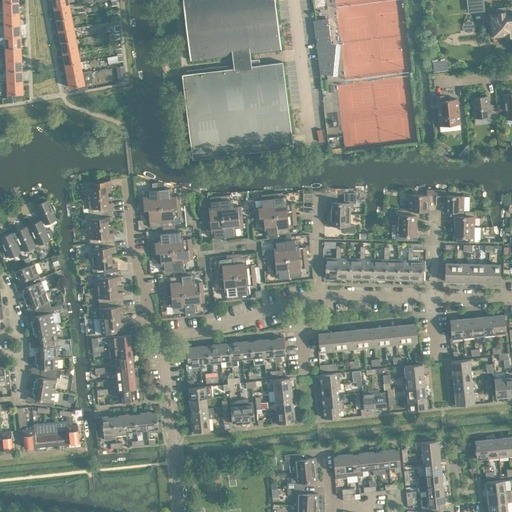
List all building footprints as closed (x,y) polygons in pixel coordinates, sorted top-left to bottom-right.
[(51,0),(54,8),(69,5),(73,4),(70,1),(68,1),(67,0),(51,0)] [(293,147),(283,62),(256,65),(256,62),(256,59),(251,60),(251,58),(250,52),(281,48),(274,0),(183,0),(190,59),(232,54),(234,65),(187,70),(186,72),(186,74),(182,74),(193,159),(293,147)] [(324,0),(314,0),(316,17),(327,15),(324,0)] [(483,10),(483,4),(482,0),(467,0),(469,12),(483,10)] [(3,2),(3,14),(19,13),(18,2),(3,2)] [(69,5),(54,8),(56,20),(71,17),(69,5)] [(496,14),(490,15),(492,37),(505,36),(505,37),(506,37),(507,40),(511,39),(511,12),(505,13),(505,12),(504,8),(496,9),(497,13),(496,13),(496,14)] [(3,14),(4,25),(19,24),(19,13),(3,14)] [(56,20),(58,31),(73,28),(71,17),(56,20)] [(328,18),(315,20),(313,20),(315,38),(316,38),(315,48),(316,48),(320,74),(333,75),(336,44),(331,43),(328,18)] [(4,25),(4,36),(20,36),(19,24),(4,25)] [(73,28),(58,31),(60,42),(76,39),(73,28)] [(20,36),(4,36),(5,48),(20,47),(20,36)] [(76,39),(60,42),(62,53),(78,50),(76,39)] [(20,47),(5,48),(5,59),(21,59),(20,47)] [(62,53),(65,64),(80,61),(78,50),(62,53)] [(121,55),(111,57),(107,58),(108,64),(122,61),(122,60),(121,55)] [(5,59),(6,71),(21,70),(21,59),(5,59)] [(82,73),(80,61),(65,64),(67,76),(82,73)] [(117,76),(124,75),(123,66),(116,67),(117,76)] [(6,71),(6,82),(22,81),(21,70),(6,71)] [(82,73),(67,76),(69,87),(77,86),(84,84),(82,73)] [(22,81),(6,82),(0,82),(0,87),(7,87),(7,94),(22,93),(22,81)] [(511,93),(503,94),(505,119),(511,118),(511,93)] [(443,95),(436,96),(436,102),(437,102),(440,123),(451,122),(451,124),(460,123),(457,99),(444,100),(443,95)] [(488,96),(472,97),(474,118),(490,116),(490,123),(498,122),(496,106),(489,106),(488,96)] [(86,182),(87,198),(87,199),(107,196),(107,190),(111,189),(110,180),(86,182)] [(140,210),(160,208),(158,182),(152,183),(152,190),(146,191),(147,199),(139,199),(140,210)] [(158,182),(160,208),(180,206),(179,195),(171,196),(170,188),(165,189),(164,183),(158,182)] [(428,200),(436,200),(436,190),(428,190),(428,195),(408,194),(408,210),(418,210),(428,211),(428,200)] [(443,211),(444,211),(452,211),(463,211),(464,195),(445,195),(445,190),(436,190),(436,200),(443,201),(443,211)] [(273,194),(273,197),(275,216),(295,214),(294,203),(286,204),(286,196),(281,197),(280,193),(273,194)] [(329,202),(328,214),(350,214),(350,207),(353,207),(353,203),(355,203),(356,193),(344,193),(344,203),(329,202)] [(219,195),(222,218),(242,216),(241,206),(233,207),(232,199),(230,199),(230,194),(219,195)] [(201,210),(202,220),(222,218),(219,195),(209,196),(210,201),(208,201),(209,209),(201,210)] [(107,196),(87,199),(89,213),(111,211),(114,211),(113,203),(108,203),(107,196)] [(255,218),(275,216),(273,197),(261,199),(262,207),(254,207),(255,218)] [(47,200),(36,204),(44,224),(55,219),(53,214),(55,213),(55,211),(54,209),(54,208),(53,207),(53,206),(52,205),(51,204),(51,202),(49,203),(47,200)] [(162,226),(163,229),(169,229),(172,228),(171,225),(174,225),(174,223),(180,222),(180,216),(181,216),(180,206),(160,208),(162,226)] [(150,227),(162,226),(160,208),(140,210),(141,220),(149,219),(150,227)] [(396,209),(396,225),(416,225),(416,216),(418,216),(418,210),(408,210),(396,209)] [(87,213),(88,228),(88,229),(108,227),(107,220),(112,220),(111,211),(89,213),(87,213)] [(454,217),(454,226),(474,226),(474,211),(463,211),(452,211),(452,217),(454,217)] [(275,216),(277,234),(289,233),(288,225),(296,224),(295,214),(275,216)] [(350,225),(350,214),(328,214),(328,225),(343,225),(343,231),(355,232),(355,225),(350,225)] [(222,218),(224,237),(236,235),(235,227),(243,227),(242,223),(242,216),(222,218)] [(275,216),(255,218),(256,228),(264,227),(265,235),(277,234),(275,216)] [(220,237),(224,237),(222,218),(202,220),(203,231),(211,230),(212,238),(213,238),(214,238),(219,237),(220,237)] [(35,235),(31,237),(34,245),(38,243),(38,244),(49,239),(46,231),(41,220),(30,225),(35,235)] [(396,240),(418,241),(418,234),(416,234),(416,225),(396,225),(396,240)] [(35,245),(34,245),(31,237),(26,226),(15,231),(20,242),(16,243),(20,251),(23,250),(24,250),(35,245)] [(474,242),(474,226),(454,226),(454,235),(452,235),(452,241),(474,242)] [(108,227),(88,229),(89,242),(90,243),(90,244),(114,241),(113,233),(109,233),(108,227)] [(182,231),(170,232),(172,251),(191,249),(190,238),(183,239),(182,231)] [(151,242),(152,253),(172,251),(170,232),(160,233),(158,234),(158,242),(151,242)] [(20,252),(20,251),(16,243),(12,233),(1,237),(5,248),(2,250),(5,258),(9,256),(9,257),(20,252)] [(297,239),(285,241),(287,259),(307,257),(306,250),(310,250),(309,245),(306,245),(306,247),(298,247),(297,239)] [(114,241),(90,244),(91,256),(91,258),(111,256),(110,250),(115,249),(114,241)] [(267,261),(287,259),(285,241),(273,242),(274,250),(266,251),(267,261)] [(411,243),(411,247),(408,247),(408,254),(412,254),(412,249),(423,250),(423,244),(411,243)] [(172,251),(174,269),(186,268),(185,260),(193,259),(191,249),(172,251)] [(172,251),(152,253),(153,260),(153,263),(161,262),(162,270),(174,269),(172,251)] [(340,252),(336,252),(336,258),(326,258),(325,278),(338,279),(338,258),(340,258),(340,252)] [(350,279),(362,279),(362,259),(364,259),(364,253),(360,252),(360,259),(350,258),(350,279)] [(388,253),(384,253),(384,259),(374,259),(374,279),(386,280),(386,259),(388,259),(388,253)] [(214,268),(215,278),(235,276),(233,254),(226,255),(226,259),(221,259),(222,267),(214,268)] [(240,257),(240,254),(233,254),(235,276),(255,274),(254,264),(246,265),(245,257),(240,257)] [(398,280),(410,280),(410,260),(412,260),(412,254),(408,254),(408,260),(398,259),(398,280)] [(111,256),(91,258),(93,274),(95,274),(95,273),(117,271),(116,263),(112,263),(111,256)] [(287,259),(289,277),(301,276),(300,268),(308,267),(307,257),(287,259)] [(338,258),(338,279),(350,279),(350,258),(340,258),(338,258)] [(287,259),(267,261),(268,271),(276,271),(277,279),(289,277),(287,259)] [(362,279),(374,279),(374,259),(364,259),(362,259),(362,279)] [(386,280),(398,280),(398,259),(388,259),(386,259),(386,280)] [(423,260),(412,260),(410,260),(410,280),(422,280),(423,260)] [(34,263),(31,264),(13,271),(16,278),(19,277),(20,281),(23,280),(24,283),(39,277),(34,263)] [(444,281),(456,281),(456,263),(445,263),(444,281)] [(456,281),(467,282),(467,264),(456,263),(456,281)] [(467,282),(477,282),(478,264),(467,264),(467,282)] [(478,264),(477,282),(488,282),(489,264),(478,264)] [(489,264),(488,282),(500,282),(500,264),(489,264)] [(97,288),(117,286),(116,279),(121,279),(120,271),(117,271),(95,273),(95,274),(97,288)] [(181,275),(183,294),(203,292),(202,281),(194,282),(193,274),(181,275)] [(256,285),(255,274),(235,276),(237,295),(249,293),(248,286),(256,285)] [(183,294),(181,275),(173,276),(169,277),(170,285),(162,286),(163,296),(183,294)] [(235,276),(215,278),(216,289),(224,288),(225,296),(237,295),(235,276)] [(45,291),(39,277),(24,283),(25,286),(23,287),(24,291),(21,292),(24,299),(45,291)] [(117,286),(97,288),(98,303),(123,300),(122,292),(117,293),(117,286)] [(32,307),(34,311),(50,307),(50,304),(45,291),(24,299),(26,305),(29,304),(30,307),(32,307)] [(197,311),(196,303),(204,302),(203,292),(183,294),(185,312),(185,316),(195,315),(195,311),(197,311)] [(173,313),(185,312),(183,294),(163,296),(164,306),(172,305),(173,313)] [(123,300),(98,303),(100,318),(120,316),(119,309),(124,309),(123,300)] [(31,321),(32,327),(54,323),(52,312),(51,307),(50,307),(34,311),(34,313),(35,316),(33,317),(34,320),(31,321)] [(506,332),(505,317),(504,314),(493,315),(495,333),(506,332)] [(482,316),(484,334),(495,333),(493,315),(482,316)] [(120,316),(100,318),(101,333),(126,331),(125,322),(120,322),(120,316)] [(484,334),(482,316),(471,317),(473,335),(484,334)] [(461,319),(463,337),(473,335),(471,317),(461,319)] [(451,338),(462,337),(463,337),(461,319),(449,320),(451,338)] [(56,334),(54,323),(32,327),(33,334),(36,334),(37,337),(39,337),(40,342),(57,340),(56,334)] [(415,323),(404,324),(406,342),(417,341),(415,323)] [(395,343),(406,342),(404,324),(393,325),(395,343)] [(385,344),(395,343),(393,325),(383,327),(385,344)] [(374,346),(385,344),(383,327),(372,328),(374,346)] [(363,347),(374,346),(372,328),(361,329),(363,347)] [(352,348),(363,347),(361,329),(350,330),(352,348)] [(342,349),(352,348),(350,330),(340,331),(342,349)] [(331,350),(342,349),(340,331),(329,332),(331,350)] [(319,351),(331,350),(329,332),(318,333),(319,351)] [(113,347),(131,345),(130,334),(112,336),(113,347)] [(274,355),(285,354),(283,337),(277,337),(276,339),(273,339),(274,355)] [(262,339),(263,356),(268,356),(269,362),(275,361),(274,355),(273,339),(269,339),(268,338),(262,339)] [(253,358),(263,356),(262,339),(255,340),(254,341),(251,341),(253,358)] [(57,357),(57,344),(57,340),(40,342),(40,347),(38,347),(38,350),(35,350),(35,357),(57,357)] [(237,359),(242,359),(240,341),(234,342),(233,343),(230,343),(232,366),(238,365),(237,359)] [(240,341),(242,359),(253,358),(251,341),(248,341),(247,341),(240,341)] [(210,362),(220,361),(219,343),(212,344),(211,345),(208,346),(210,362)] [(226,366),(232,366),(230,343),(226,344),(225,343),(219,343),(220,361),(225,360),(226,366)] [(113,347),(113,348),(109,349),(110,358),(114,358),(132,356),(131,345),(113,347)] [(197,346),(199,363),(210,362),(208,346),(205,346),(204,345),(197,346)] [(186,348),(188,364),(186,364),(186,371),(192,370),(192,368),(199,367),(199,363),(197,346),(191,346),(190,347),(186,348)] [(109,366),(110,369),(133,367),(132,356),(114,358),(115,365),(109,366)] [(40,372),(57,374),(57,368),(57,357),(35,357),(35,364),(38,364),(38,367),(40,367),(40,372)] [(469,359),(454,360),(451,361),(452,372),(470,370),(469,359)] [(404,366),(405,377),(423,375),(422,364),(404,366)] [(6,387),(7,389),(10,388),(9,371),(5,371),(4,366),(0,366),(0,385),(5,385),(6,387)] [(116,374),(117,379),(135,378),(133,367),(110,369),(110,375),(116,374)] [(470,370),(452,372),(453,383),(471,381),(470,370)] [(34,380),(33,387),(55,390),(57,374),(40,372),(40,378),(37,377),(37,380),(34,380)] [(336,373),(329,373),(320,374),(321,385),(339,384),(339,378),(336,378),(336,373)] [(423,375),(405,377),(406,388),(424,386),(423,375)] [(289,377),(282,378),(273,379),(274,390),(291,388),(291,382),(289,381),(289,377)] [(117,379),(117,386),(112,387),(112,391),(136,388),(135,378),(117,379)] [(495,397),(507,396),(505,378),(494,379),(495,397)] [(455,394),(473,392),(471,381),(453,383),(455,394)] [(321,385),(322,396),(338,395),(337,389),(340,389),(339,384),(321,385)] [(211,386),(205,386),(189,388),(189,391),(188,393),(189,399),(206,397),(206,398),(212,397),(211,386)] [(362,394),(364,410),(375,409),(373,390),(372,386),(367,387),(368,391),(368,394),(362,394)] [(406,388),(408,398),(425,397),(424,386),(406,388)] [(52,405),(55,390),(33,387),(32,394),(35,394),(34,397),(37,397),(36,402),(52,405)] [(113,395),(118,395),(119,401),(137,399),(136,388),(112,391),(113,395)] [(269,402),(275,401),(291,399),(291,396),(292,395),(291,388),(274,390),(274,391),(268,392),(269,402)] [(375,409),(386,408),(384,392),(379,393),(378,390),(373,390),(375,409)] [(474,403),(473,392),(455,394),(456,405),(474,403)] [(338,395),(322,396),(323,407),(342,405),(341,400),(339,400),(338,395)] [(207,408),(206,398),(206,397),(189,399),(189,406),(191,407),(191,410),(207,408)] [(427,408),(425,397),(408,398),(409,410),(427,408)] [(250,421),(254,421),(252,401),(248,402),(248,398),(241,399),(243,423),(249,422),(250,421)] [(237,423),(243,423),(241,399),(238,399),(230,404),(232,423),(235,423),(237,423)] [(291,399),(275,401),(276,412),(293,410),(293,403),(292,402),(291,399)] [(342,410),(342,405),(323,407),(324,418),(340,416),(340,411),(342,410)] [(190,414),(191,421),(208,419),(214,418),(213,408),(207,408),(191,410),(191,413),(190,414)] [(270,418),(271,424),(294,421),(293,418),(294,416),(293,410),(276,412),(277,417),(270,418)] [(147,432),(161,431),(160,421),(157,421),(156,412),(151,412),(150,411),(145,412),(147,430),(147,432)] [(147,430),(145,412),(140,412),(139,413),(134,414),(136,433),(139,433),(140,431),(147,430)] [(134,434),(136,433),(134,414),(129,415),(128,413),(123,414),(125,433),(132,432),(134,434)] [(125,433),(123,414),(119,414),(118,416),(113,416),(115,436),(126,434),(125,433)] [(104,440),(115,439),(115,436),(113,416),(108,417),(106,416),(101,416),(102,420),(102,422),(103,434),(104,434),(104,440)] [(210,430),(208,419),(191,421),(192,427),(193,428),(193,432),(210,430)] [(55,422),(57,444),(68,443),(66,425),(66,421),(55,422)] [(46,445),(57,444),(55,422),(44,423),(46,445)] [(36,446),(46,445),(44,423),(33,424),(34,429),(36,446)] [(77,424),(66,425),(68,443),(79,442),(77,424)] [(25,447),(36,446),(34,429),(23,430),(25,447)] [(0,432),(0,433),(2,450),(13,449),(11,431),(0,432)] [(507,437),(497,438),(498,456),(509,455),(507,437)] [(497,438),(486,439),(488,457),(498,456),(497,438)] [(488,457),(486,439),(474,440),(476,458),(488,457)] [(416,448),(422,447),(422,453),(439,451),(439,445),(438,444),(437,440),(415,442),(416,448)] [(384,473),(384,467),(389,467),(387,449),(381,450),(379,451),(376,452),(379,474),(384,473)] [(395,473),(401,472),(398,449),(395,450),(393,449),(387,449),(389,467),(394,466),(395,473)] [(367,469),(372,468),(373,474),(379,474),(376,452),(373,452),(372,451),(365,452),(367,469)] [(422,453),(423,464),(440,462),(439,459),(440,458),(439,451),(422,453)] [(362,469),(367,469),(365,452),(359,452),(358,453),(355,454),(357,476),(356,476),(357,477),(362,476),(363,475),(362,469)] [(350,453),(344,454),(346,476),(356,476),(357,476),(355,454),(352,454),(350,453)] [(300,454),(284,455),(285,462),(289,461),(290,472),(295,471),(315,469),(315,464),(316,464),(315,458),(300,459),(300,454)] [(346,478),(346,476),(344,454),(338,455),(336,456),(333,456),(335,479),(346,478)] [(423,464),(424,474),(442,473),(441,466),(440,465),(440,462),(423,464)] [(287,483),(287,488),(303,488),(303,482),(318,480),(317,473),(316,474),(315,469),(295,471),(296,478),(291,478),(291,482),(287,483)] [(442,473),(424,474),(418,475),(419,486),(442,484),(441,481),(442,479),(442,473)] [(504,480),(486,481),(487,493),(505,491),(504,480)] [(426,491),(427,496),(444,494),(443,488),(442,487),(442,484),(419,486),(420,492),(426,491)] [(303,494),(303,488),(287,488),(287,494),(297,494),(297,504),(317,505),(317,500),(318,500),(318,494),(303,494)] [(510,490),(505,491),(487,493),(488,503),(506,502),(511,501),(510,490)] [(444,494),(427,496),(420,497),(422,508),(444,505),(444,502),(444,501),(444,494)] [(507,511),(506,502),(488,503),(489,511),(507,511)]
